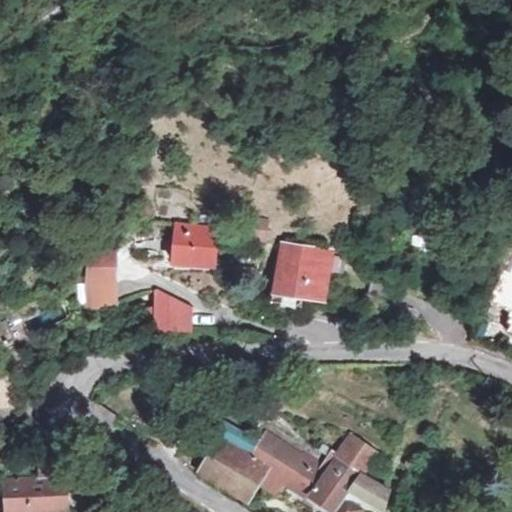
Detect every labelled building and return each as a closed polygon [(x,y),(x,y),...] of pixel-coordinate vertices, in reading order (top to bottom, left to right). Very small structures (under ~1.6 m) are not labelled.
[(240,222),(238,236),(257,239),(258,224),(240,222)] [(224,229),(177,224),(175,276),(220,277),(224,229)] [(338,252),(282,245),(276,309),(333,311),(338,252)] [(83,262),(83,291),(112,291),(110,262),(83,262)] [(505,278),(488,306),(511,319),(511,326),(508,334),(511,336),(511,276),(505,273),(505,278)] [(152,298),(151,338),(189,330),(191,312),(152,298)] [(19,376),(0,376),(0,407),(18,408),(19,376)] [(246,465),(252,456),(224,438),(203,473),(243,499),(259,473),(246,465)] [(371,478),(382,462),(350,439),(330,468),(304,452),(301,455),(274,438),(259,459),(292,482),(292,487),(301,493),(306,491),(336,511),(360,511),(359,511),(367,501),(382,511),(386,511),(394,494),(371,478)] [(83,455),(68,453),(66,463),(66,472),(84,472),(83,455)] [(34,463),(34,479),(65,476),(66,472),(66,463),(34,463)] [(69,476),(65,476),(34,479),(3,480),(5,505),(0,505),(0,511),(71,511),(70,489),(86,488),(85,476),(69,477),(69,476)]
